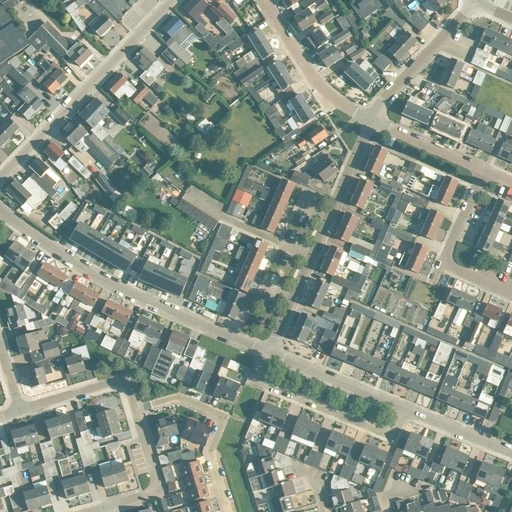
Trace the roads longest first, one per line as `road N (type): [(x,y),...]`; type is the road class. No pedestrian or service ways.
road 1 (unclassified): [(268,354),(117,286),(0,210)]
road 2 (residential): [(268,354),(371,119)]
road 3 (unclassified): [(0,176),(173,0)]
road 4 (residential): [(404,408),(391,431),(314,405),(256,381),(268,354)]
road 5 (residential): [(227,511),(210,454),(225,415),(181,398),(135,410)]
road 6 (residential): [(371,119),(311,78),(262,0)]
road 7 (residential): [(371,119),(474,0)]
road 8 (unclassified): [(404,408),(268,354)]
road 9 (residential): [(18,411),(119,378),(135,410)]
road 10 (residential): [(135,410),(156,492),(104,509)]
road 11 (residential): [(484,170),(371,119)]
